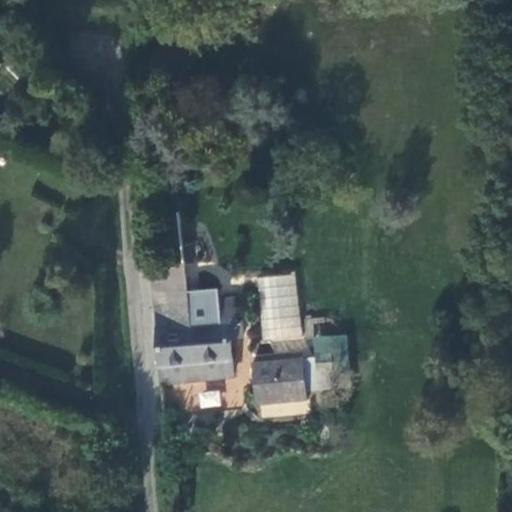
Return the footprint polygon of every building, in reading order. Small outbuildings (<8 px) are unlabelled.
[(159,306),(154,306),(160,368),(161,385),(238,376),(236,360),(234,342),(248,340),(246,324),(240,325),(237,299),(217,301),(215,291),(187,294),(183,264),(154,269),(159,306)] [(263,342),(301,338),(295,273),(256,277),(263,342)] [(346,335),(312,336),(314,365),(347,363),(346,335)] [(257,406),(307,402),(305,362),(254,366),(257,406)] [(220,391),(199,392),(199,407),(220,407),(220,391)]
